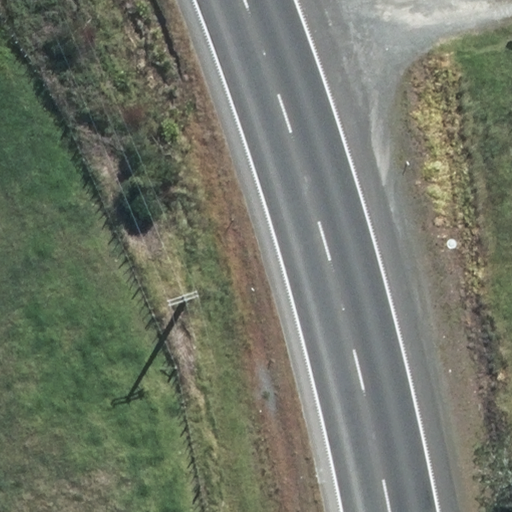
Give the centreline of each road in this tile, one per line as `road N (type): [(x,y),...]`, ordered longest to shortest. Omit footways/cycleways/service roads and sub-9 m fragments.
road 1 (trunk): [(201,0),(239,98),(351,511)]
road 2 (track): [(511,0),(239,98)]
